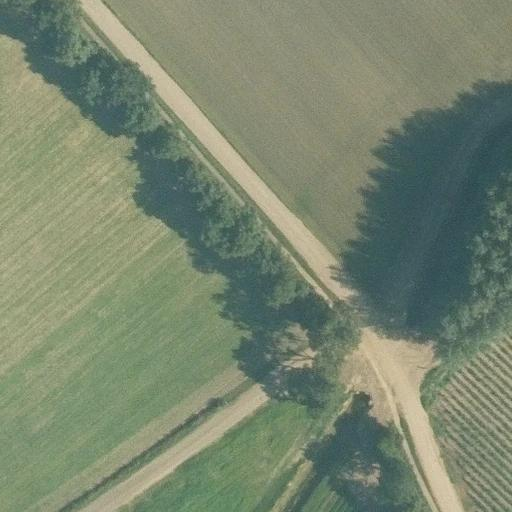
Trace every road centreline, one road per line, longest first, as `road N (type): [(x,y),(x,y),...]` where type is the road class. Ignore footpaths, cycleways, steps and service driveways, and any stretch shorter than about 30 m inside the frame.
road 1 (track): [(372,332),(293,227),(86,0)]
road 2 (unclassified): [(96,511),(372,332)]
road 3 (unclassified): [(453,511),(372,332)]
road 4 (track): [(372,332),(426,361),(511,285)]
